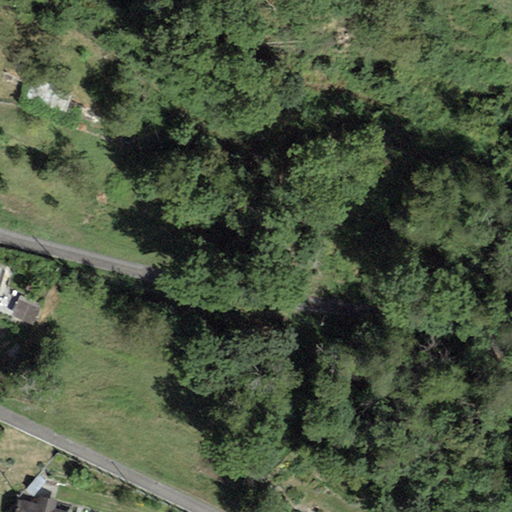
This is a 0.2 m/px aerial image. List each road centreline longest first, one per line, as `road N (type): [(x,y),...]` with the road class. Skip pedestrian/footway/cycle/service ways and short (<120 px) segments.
road 1 (tertiary): [(0,235),(161,278),(451,327),(511,353)]
road 2 (tertiary): [(218,511),(0,411)]
